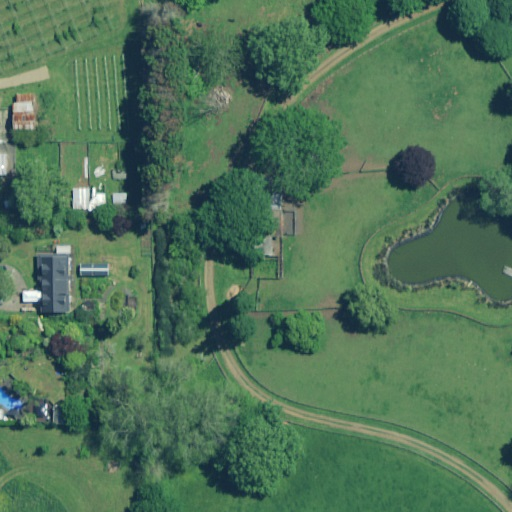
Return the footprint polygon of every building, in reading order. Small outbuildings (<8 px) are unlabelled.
[(37,93),(14,92),(12,137),(35,138),(37,93)] [(105,212),(105,189),(75,189),(75,212),(105,212)] [(126,195),(114,194),(113,205),(125,206),(126,195)] [(282,239),(283,219),(252,216),(249,254),(272,256),(273,238),(282,239)] [(71,255),(37,254),(36,279),(42,280),(41,312),(69,313),(71,255)] [(42,410),(35,410),(35,417),(52,418),(53,407),(42,406),(42,410)] [(70,408),(56,407),(56,425),(70,425),(70,408)]
